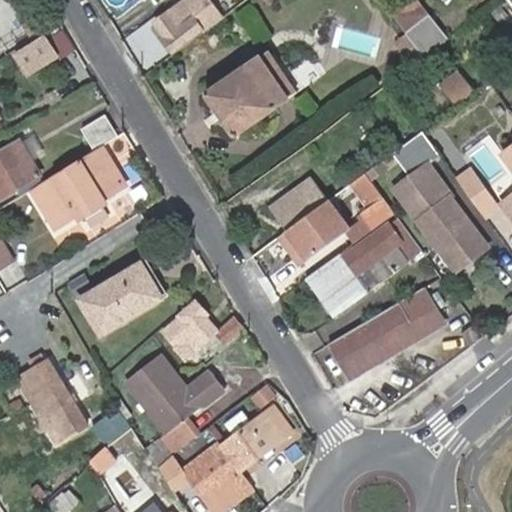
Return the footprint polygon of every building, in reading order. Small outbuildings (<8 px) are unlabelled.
[(180,0),(153,21),(166,36),(162,39),(171,50),(201,30),(220,16),(208,0),(180,0)] [(415,2),(394,16),(404,30),(405,31),(425,16),(415,2)] [(442,40),(425,16),(405,31),(422,55),(442,40)] [(26,29),(32,41),(47,32),(42,22),(26,29)] [(127,40),(145,62),(166,45),(148,23),(127,40)] [(68,28),(25,52),(38,74),(81,50),(68,28)] [(405,31),(404,30),(391,39),(410,64),(422,55),(405,31)] [(270,54),(262,58),(290,101),(298,96),(270,54)] [(262,58),(208,93),(236,138),(290,101),(262,58)] [(452,105),(471,91),(455,70),(437,83),(452,105)] [(106,145),(117,138),(104,117),(78,132),(91,153),(106,145)] [(419,164),(437,152),(420,129),(403,142),(419,164)] [(0,198),(36,177),(17,141),(0,150),(0,198)] [(419,164),(403,142),(392,150),(409,173),(419,164)] [(91,153),(38,185),(62,224),(78,215),(81,219),(108,204),(104,199),(129,186),(106,145),(91,153)] [(511,146),(502,154),(511,167),(511,146)] [(421,216),(459,267),(486,247),(456,208),(458,207),(428,166),(408,182),(417,193),(403,203),(416,220),(421,216)] [(486,217),(500,207),(472,167),(458,177),(486,217)] [(381,192),(367,170),(349,183),(368,209),(360,213),(373,231),(395,214),(394,211),(392,209),(381,192)] [(311,212),(324,202),(309,182),(296,191),(311,212)] [(381,192),(392,209),(394,211),(401,206),(388,187),(381,192)] [(286,231),(311,212),(296,191),(270,209),(285,231),(286,231)] [(511,193),(502,201),(511,215),(511,193)] [(326,200),(324,202),(311,212),(286,231),(308,261),(345,234),(350,231),(345,225),(326,200)] [(360,213),(345,225),(350,231),(345,234),(353,246),(373,231),(360,213)] [(455,271),(459,267),(421,216),(416,220),(455,271)] [(420,251),(398,217),(389,224),(401,240),(398,243),(358,272),(370,288),(410,259),(420,251)] [(338,257),(313,275),(339,310),(370,288),(358,272),(398,243),(401,240),(389,224),(341,261),(338,257)] [(285,231),(279,236),(302,266),(308,261),(286,231),(285,231)] [(100,337),(161,301),(142,265),(79,301),(100,337)] [(87,277),(69,288),(73,294),(91,282),(87,277)] [(370,288),(339,310),(342,314),(372,292),(370,288)] [(418,292),(325,342),(344,379),(438,329),(418,292)] [(207,314),(194,300),(176,316),(180,319),(165,332),(178,347),(176,347),(183,358),(215,330),(203,318),(207,314)] [(224,345),(242,328),(234,317),(215,334),(224,345)] [(452,336),(463,352),(479,341),(468,325),(452,336)] [(196,437),(201,432),(190,418),(226,387),(213,371),(187,392),(159,358),(129,381),(146,403),(151,398),(175,430),(170,434),(167,438),(178,452),(196,437)] [(18,380),(58,444),(90,424),(51,360),(18,380)] [(151,398),(146,403),(170,434),(175,430),(151,398)] [(204,449),(228,483),(245,471),(240,464),(292,427),(274,402),(222,441),(220,438),(204,449)] [(173,456),(178,452),(167,438),(156,447),(167,461),(171,457),(173,456)] [(116,455),(109,444),(92,460),(98,471),(116,455)] [(228,483),(204,449),(185,463),(208,497),(205,499),(213,511),(223,505),(223,506),(237,495),(228,483)] [(171,457),(160,467),(175,490),(190,480),(173,456),(171,457)] [(69,497),(53,506),(56,511),(68,511),(75,508),(69,497)]
